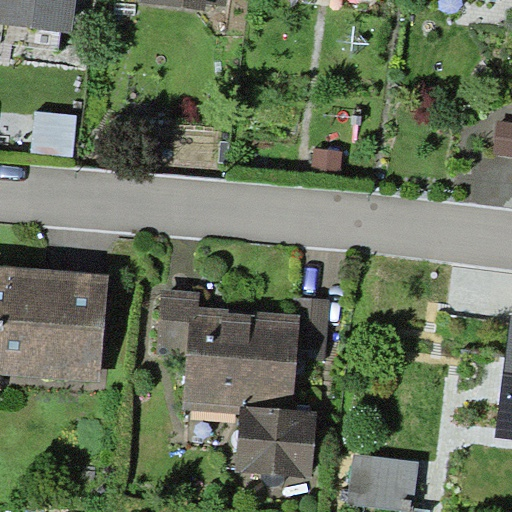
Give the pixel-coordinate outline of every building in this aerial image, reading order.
[(0,0),(0,24),(73,34),(77,0),(0,0)] [(138,0),(138,2),(203,10),(205,2),(227,5),(227,0),(138,0)] [(78,115),(35,111),(31,155),(74,159),(78,115)] [(493,153),(511,155),(511,122),(497,120),(493,153)] [(342,151),(314,149),(312,174),(340,177),(342,151)] [(111,274),(0,265),(0,380),(0,375),(102,383),(111,274)] [(293,409),(297,359),(301,315),(296,315),(250,311),(249,314),(228,312),(228,309),(199,306),(200,291),(163,288),(158,354),(187,357),(183,409),(240,413),(240,405),(293,409)] [(297,297),(296,315),(301,315),(297,359),(326,361),(331,300),(297,297)] [(511,313),(511,314),(495,436),(511,438),(511,313)] [(236,474),(314,479),(319,411),(293,409),(240,405),(240,413),(236,474)] [(412,510),(420,461),(354,453),(348,503),(412,510)]
